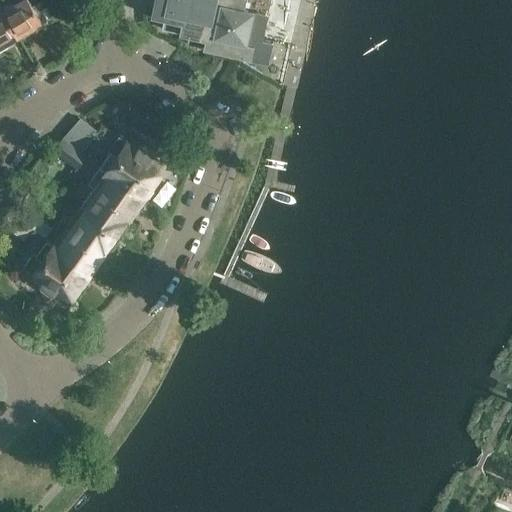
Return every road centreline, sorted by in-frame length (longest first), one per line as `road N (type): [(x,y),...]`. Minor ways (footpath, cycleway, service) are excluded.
road 1 (residential): [(165,283),(217,172),(223,134),(207,104),(123,61)]
road 2 (residential): [(165,283),(99,358),(34,380)]
road 3 (residential): [(0,126),(92,70),(123,61)]
